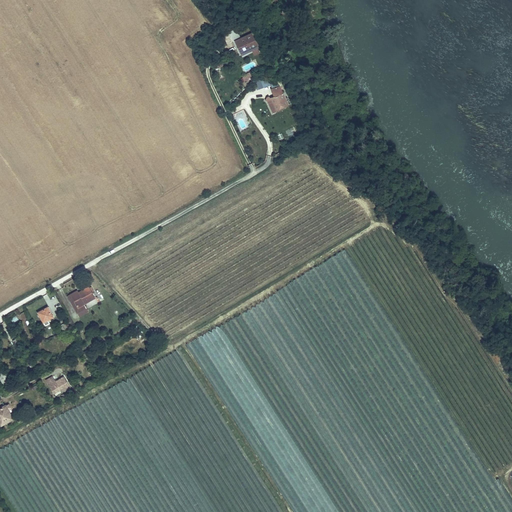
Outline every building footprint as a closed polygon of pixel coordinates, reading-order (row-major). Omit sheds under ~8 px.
[(257,49),(255,44),(251,35),(243,39),(234,43),(241,57),(257,49)] [(244,81),(252,78),(249,72),(241,76),(244,81)] [(258,90),(269,85),(266,78),(255,83),(258,90)] [(273,101),(269,103),(275,115),(287,109),(281,97),(278,89),(270,93),(273,101)] [(386,243),(390,242),(385,228),(372,233),(373,236),(362,240),(363,243),(361,244),(362,247),(366,246),(369,253),(383,248),(384,253),(389,251),(386,243)] [(75,292),(68,296),(74,306),(71,308),(75,316),(85,310),(82,305),(93,299),(87,289),(76,294),(75,292)] [(45,311),(36,316),(42,326),(51,321),(45,311)] [(18,348),(14,341),(10,343),(15,351),(18,348)] [(52,377),(45,381),(52,393),(61,387),(63,391),(69,388),(63,376),(54,381),(52,377)] [(0,426),(13,419),(7,410),(10,408),(8,405),(0,409),(0,426)]
